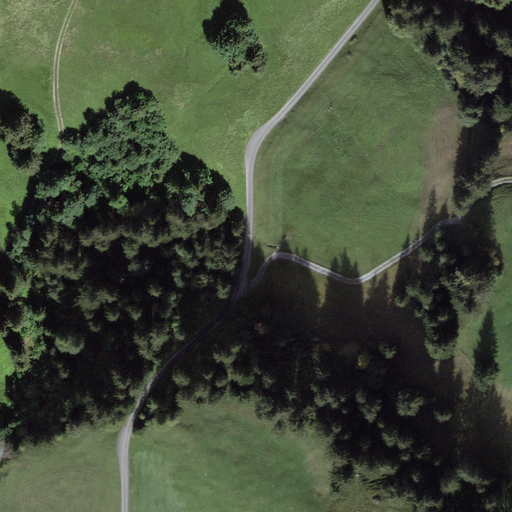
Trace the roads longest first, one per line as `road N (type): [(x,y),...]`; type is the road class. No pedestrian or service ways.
road 1 (unclassified): [(124,511),(134,415),(162,370),(231,308),(243,286),(255,142),(376,0)]
road 2 (track): [(239,295),(283,254),(360,279),(489,185),(511,179)]
road 3 (track): [(0,262),(59,146),(55,71),(76,0)]
